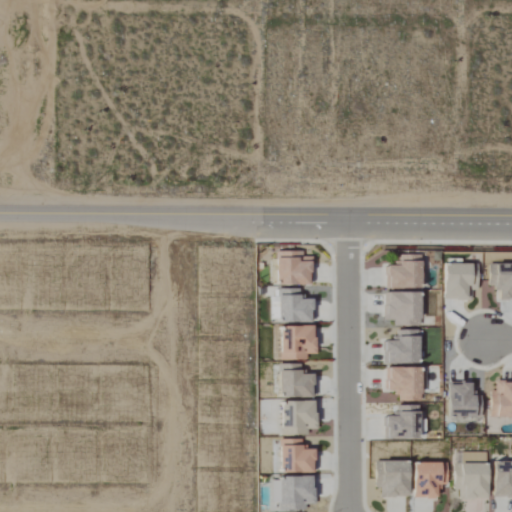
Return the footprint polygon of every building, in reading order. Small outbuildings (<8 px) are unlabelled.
[(275,284),(311,284),(310,258),(300,258),(300,251),(274,251),(275,284)] [(385,288),(419,288),(418,255),(397,255),(397,264),(385,264),(385,288)] [(470,300),(470,289),(475,289),(476,263),(456,263),(456,259),(443,259),(442,299),(470,300)] [(487,286),(496,286),(496,300),(511,299),(511,263),(487,264),(487,286)] [(419,325),(418,291),(383,292),(384,321),(392,320),(392,326),(419,325)] [(277,323),(313,321),(312,299),(299,299),(299,295),(276,295),(277,323)] [(314,326),(279,326),(279,360),(306,360),(306,354),(315,354),(314,326)] [(383,363),(417,363),(417,330),(395,330),(395,340),(383,340),(383,363)] [(300,364),(277,364),(278,397),(313,397),(313,374),(300,374),(300,364)] [(384,368),(385,390),(395,390),(396,401),(420,401),(419,388),(424,388),(424,367),(384,368)] [(488,416),(511,416),(511,381),(494,381),(494,391),(489,391),(488,416)] [(477,418),(478,394),(469,394),(469,383),(447,382),(446,417),(477,418)] [(280,435),(306,434),(306,429),(315,429),(315,400),(279,401),(280,435)] [(417,438),(417,406),(396,406),(396,414),(383,414),(384,439),(417,438)] [(314,471),(313,449),(302,450),(302,439),(278,440),(279,472),(314,471)] [(452,463),(452,490),(457,490),(457,499),(486,499),(485,463),(483,463),(483,453),(460,453),(460,463),(452,463)] [(407,497),(408,461),(373,461),(373,488),(379,488),(379,497),(407,497)] [(492,498),(511,497),(511,461),(492,461),(492,498)] [(436,498),(437,484),(445,485),(446,463),(412,462),(411,498),(436,498)] [(313,476),(277,477),(278,511),(304,510),(304,504),(314,503),(313,476)]
